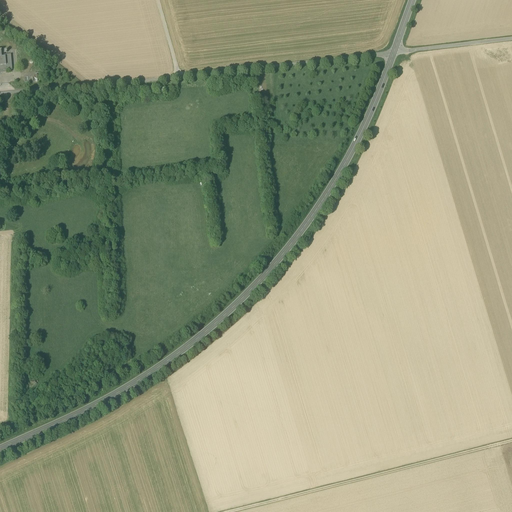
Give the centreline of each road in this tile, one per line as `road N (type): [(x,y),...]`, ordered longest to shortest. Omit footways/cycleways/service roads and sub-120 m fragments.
road 1 (primary): [(411,0),(349,155),(262,277),(157,366),(0,447)]
road 2 (track): [(393,52),(0,93)]
road 3 (track): [(511,441),(227,511)]
road 4 (track): [(0,427),(126,367)]
